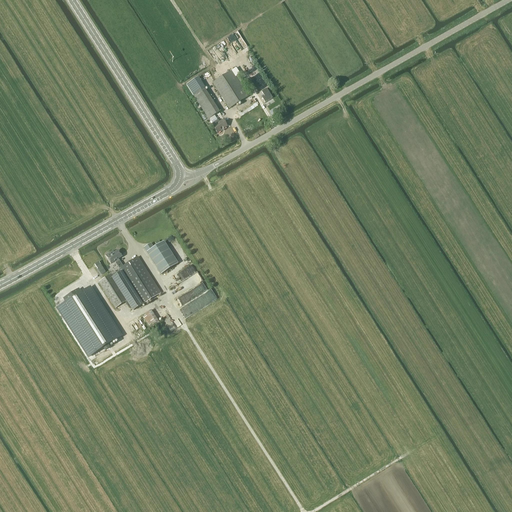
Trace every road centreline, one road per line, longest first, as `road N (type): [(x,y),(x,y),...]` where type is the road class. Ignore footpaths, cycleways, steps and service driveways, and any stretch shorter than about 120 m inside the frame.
road 1 (unclassified): [(180,178),(508,0)]
road 2 (track): [(303,511),(177,315)]
road 3 (secondary): [(0,285),(180,178)]
road 4 (secondary): [(180,178),(71,0)]
